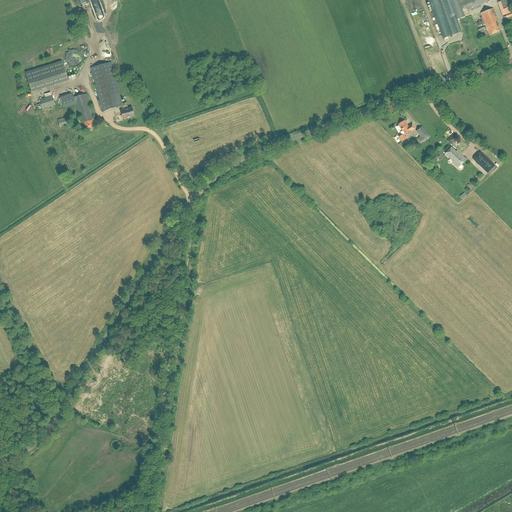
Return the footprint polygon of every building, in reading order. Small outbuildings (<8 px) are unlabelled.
[(450,0),(428,0),(443,39),(462,32),(450,0)] [(493,0),(456,0),(454,1),(460,15),(481,7),(480,5),(493,0)] [(509,0),(500,0),(503,9),(511,7),(509,0)] [(481,14),(489,35),(500,31),(497,23),(498,22),(493,9),(481,14)] [(83,61),(83,58),(82,56),(81,54),(79,52),(77,51),(75,50),(73,50),(71,51),(69,52),(67,54),(66,56),(66,58),(66,60),(66,62),(67,64),(69,66),(71,67),(73,67),(76,67),(78,67),(80,65),(82,63),(83,61)] [(32,92),(69,80),(63,61),(26,73),(32,92)] [(128,109),(127,103),(122,104),(111,62),(91,68),(103,111),(122,106),(123,110),(121,111),(123,119),(134,116),(132,108),(128,109)] [(60,96),(63,108),(75,104),(71,93),(60,96)] [(93,116),(94,116),(90,105),(88,95),(75,98),(77,106),(80,114),(81,117),(83,123),(84,123),(85,127),(85,130),(87,129),(87,128),(93,127),(93,128),(95,127),(94,125),(92,120),(94,120),(93,116)] [(42,109),(56,105),(52,96),(39,100),(42,109)] [(58,120),(60,128),(70,125),(68,117),(58,120)] [(413,126),(411,125),(408,127),(404,121),(399,125),(405,135),(415,129),(413,126)] [(429,137),(423,129),(421,127),(416,131),(421,137),(418,140),(421,144),(429,137)] [(466,160),(457,151),(456,152),(451,148),(445,155),(453,162),(451,163),(457,169),(466,160)] [(481,151),(473,159),(487,173),(495,165),(481,151)]
